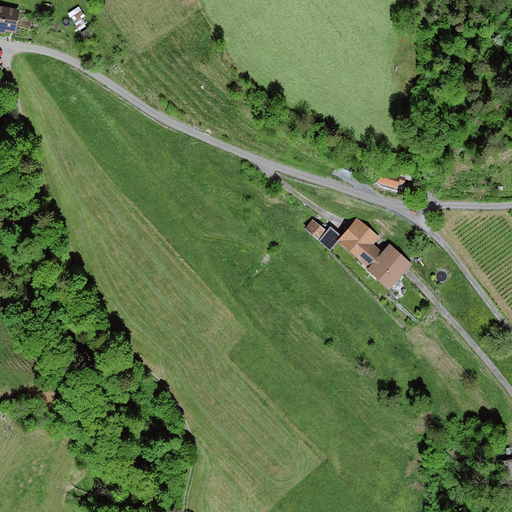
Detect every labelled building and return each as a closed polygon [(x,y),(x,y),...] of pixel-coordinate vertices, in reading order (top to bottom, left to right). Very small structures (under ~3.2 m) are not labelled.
[(20,10),(0,6),(0,34),(6,35),(6,32),(16,34),(20,10)] [(74,15),(79,27),(89,24),(84,12),(74,15)] [(405,181),(381,173),(379,182),(397,188),(398,182),(404,185),(405,181)] [(357,219),(338,241),(389,286),(409,263),(390,247),(384,254),(371,242),(376,236),(357,219)] [(313,220),(306,229),(329,248),(340,236),(330,227),(326,231),(313,220)]
